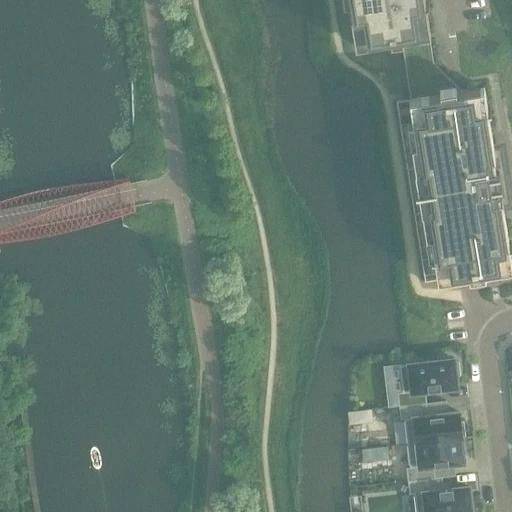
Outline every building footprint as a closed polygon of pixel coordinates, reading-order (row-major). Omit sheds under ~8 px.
[(343,0),(344,4),(349,3),(351,15),(350,15),(350,17),(351,17),(356,46),(391,41),(391,45),(402,43),(411,99),(462,91),(435,64),(434,63),(421,65),(420,53),(432,51),(430,35),(431,35),(430,33),(425,0),(343,0)] [(411,99),(397,101),(425,282),(511,268),(511,261),(509,246),(511,245),(511,243),(509,244),(503,206),(511,205),(507,183),(508,183),(508,181),(507,182),(505,171),(506,171),(506,169),(505,169),(502,147),(494,149),(488,111),(491,110),(491,108),(488,109),(484,87),(464,90),(462,91),(411,99)] [(403,393),(398,393),(400,406),(427,403),(425,391),(428,391),(441,389),(457,387),(456,377),(460,376),(458,362),(454,362),(454,359),(400,366),(403,393)] [(459,413),(428,416),(427,403),(400,406),(401,420),(405,419),(407,444),(462,437),(459,413)] [(462,438),(462,437),(407,444),(410,468),(407,468),(408,482),(442,478),(442,477),(435,478),(434,466),(435,465),(435,466),(448,464),(464,462),(463,456),(466,456),(465,441),(461,442),(461,438),(462,438)] [(468,487),(444,490),(442,478),(408,482),(408,483),(413,482),(416,511),(474,511),(476,511),(474,497),(470,498),(468,487)]
